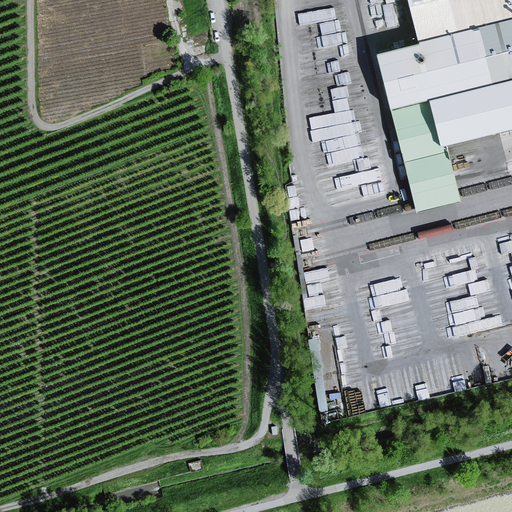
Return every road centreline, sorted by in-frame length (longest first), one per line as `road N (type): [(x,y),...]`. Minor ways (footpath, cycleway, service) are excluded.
road 1 (unclassified): [(216,0),(285,426)]
road 2 (track): [(208,61),(246,328),(250,405),(236,448)]
road 3 (track): [(0,511),(260,442),(277,375)]
road 4 (track): [(226,60),(181,71),(70,122),(38,126),(29,107),(28,0)]
road 5 (track): [(511,444),(232,511)]
